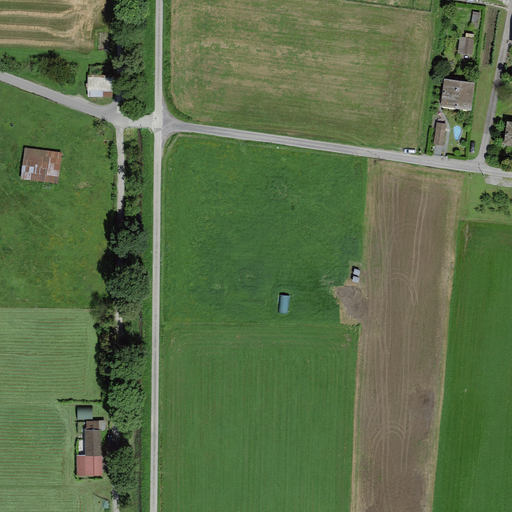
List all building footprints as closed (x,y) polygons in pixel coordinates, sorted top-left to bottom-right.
[(460,52),(474,54),(476,37),(462,35),(460,52)] [(89,75),(89,96),(114,96),(114,75),(89,75)] [(474,84),(444,80),(440,107),(470,111),(474,84)] [(446,125),(436,123),(433,145),(443,147),(446,125)] [(25,148),(23,179),(62,182),(64,150),(25,148)] [(106,418),(85,418),(86,454),(80,454),(80,472),(103,472),(102,431),(106,431),(106,418)]
